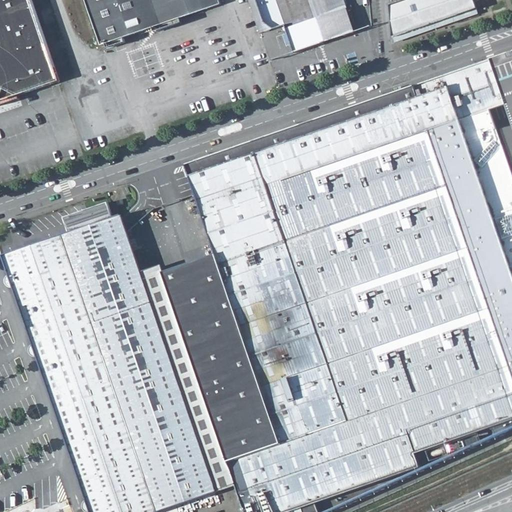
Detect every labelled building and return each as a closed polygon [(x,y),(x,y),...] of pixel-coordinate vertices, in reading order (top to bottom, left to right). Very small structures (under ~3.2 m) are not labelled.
[(0,0),(0,98),(13,94),(60,78),(33,0),(0,0)] [(85,0),(100,44),(220,2),(219,0),(85,0)] [(345,0),(257,0),(265,25),(274,32),(288,27),(297,52),(356,32),(356,29),(345,0)] [(484,0),(407,0),(393,5),(396,37),(477,10),(475,3),(484,0)] [(286,45),(271,50),(274,58),(289,53),(286,45)] [(414,86),(185,164),(194,194),(214,257),(278,444),(236,458),(254,511),(290,511),(416,467),(412,454),(511,415),(511,53),(492,60),(507,106),(511,117),(507,125),(496,129),(510,171),(492,177),(471,116),(458,121),(429,130),(418,98),(414,86)] [(507,106),(492,60),(414,86),(418,98),(447,88),(458,121),(471,116),(492,177),(510,171),(496,129),(507,125),(511,117),(507,106)] [(418,98),(429,130),(458,121),(447,88),(418,98)] [(68,214),(74,230),(113,217),(107,201),(68,214)] [(74,230),(63,233),(155,511),(160,511),(217,491),(179,382),(170,355),(145,281),(128,231),(122,214),(113,217),(74,230)] [(155,511),(63,233),(40,241),(40,240),(38,239),(36,237),(33,237),(30,238),(28,239),(27,241),(27,244),(27,246),(4,254),(10,273),(8,274),(6,276),(6,279),(5,280),(6,282),(6,284),(7,286),(11,287),(12,287),(13,287),(15,287),(32,339),(34,344),(33,344),(33,345),(31,346),(31,347),(30,348),(30,349),(30,351),(30,353),(31,354),(33,356),(34,357),(36,357),(38,357),(39,359),(84,493),(87,500),(85,501),(83,502),(82,503),(82,506),(82,508),(83,509),(84,511),(85,511),(155,511)] [(245,511),(254,511),(236,458),(278,444),(214,257),(164,274),(236,485),(245,511)] [(145,281),(170,355),(181,352),(186,350),(195,376),(190,378),(179,382),(217,491),(236,485),(164,274),(145,281)] [(186,350),(181,352),(190,378),(195,376),(186,350)] [(170,355),(179,382),(190,378),(181,352),(170,355)]
